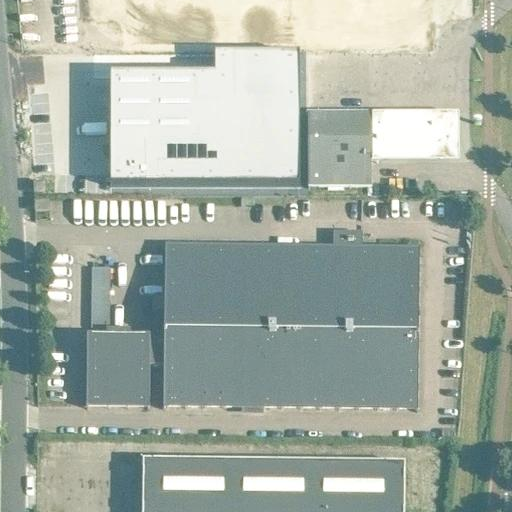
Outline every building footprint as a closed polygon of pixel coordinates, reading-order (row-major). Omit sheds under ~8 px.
[(112,185),(110,185),(110,190),(300,189),(300,57),(214,57),(214,78),(112,78),(112,185)] [(80,62),(68,96),(85,102),(97,67),(80,62)] [(57,82),(55,69),(29,74),(31,87),(57,82)] [(462,115),(377,115),(377,165),(462,164),(462,115)] [(371,117),(305,117),(305,189),(371,189),(371,165),(371,117)] [(34,196),(44,195),(44,185),(34,185),(34,196)] [(34,203),(35,214),(49,213),(49,203),(34,203)] [(149,368),(164,369),(163,412),(418,415),(420,250),(418,250),(418,253),(361,252),(361,235),(360,235),(360,236),(340,236),(340,235),(339,235),(339,252),(167,250),(167,248),(165,248),(164,341),(87,339),(86,400),(149,401),(149,368)] [(108,327),(109,271),(93,270),(92,326),(108,327)] [(403,511),(404,468),(143,464),(142,511),(403,511)]
